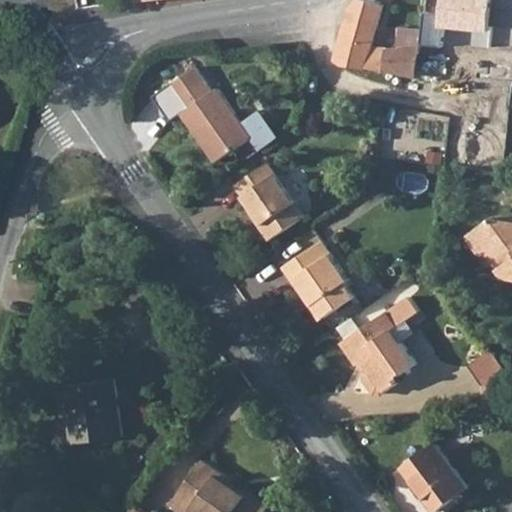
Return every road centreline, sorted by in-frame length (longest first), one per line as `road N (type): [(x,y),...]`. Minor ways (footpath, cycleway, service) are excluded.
road 1 (residential): [(371,511),(85,102)]
road 2 (track): [(299,4),(325,69),(339,80),(501,115)]
road 3 (unclassified): [(85,102),(41,146),(0,277)]
road 4 (residential): [(146,31),(323,0)]
